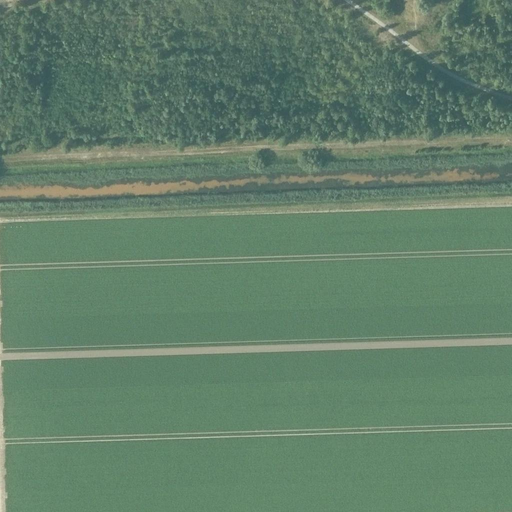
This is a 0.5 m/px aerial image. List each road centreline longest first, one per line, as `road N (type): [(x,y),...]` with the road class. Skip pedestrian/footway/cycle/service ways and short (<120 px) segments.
road 1 (track): [(511,134),(0,159)]
road 2 (track): [(455,137),(421,110),(405,108),(268,125),(249,94),(204,79),(123,133)]
